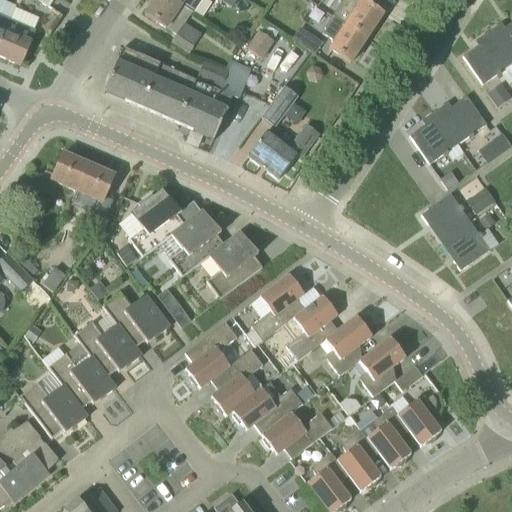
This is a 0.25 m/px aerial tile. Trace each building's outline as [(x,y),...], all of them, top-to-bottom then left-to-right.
[(0,0),(0,41),(9,21),(0,16),(0,0)] [(33,0),(46,9),(52,0),(33,0)] [(154,0),(144,16),(165,30),(175,37),(170,46),(186,57),(200,36),(184,25),(191,14),(169,0),(154,0)] [(169,0),(191,14),(192,15),(202,0),(206,0),(207,0),(215,0),(230,9),(236,0),(169,0)] [(343,0),(331,18),(333,19),(366,40),(382,16),(357,0),(343,0)] [(9,21),(0,41),(0,58),(20,67),(35,32),(34,31),(38,22),(15,12),(10,22),(9,21)] [(350,65),(366,40),(333,19),(332,21),(328,22),(324,29),(325,32),(322,36),(334,43),(329,51),(350,65)] [(261,23),(254,33),(258,36),(271,44),(277,33),(261,23)] [(510,67),(511,65),(511,23),(504,29),(500,25),(487,34),(510,67)] [(510,67),(487,34),(474,43),(477,48),(462,59),(482,87),(510,67)] [(314,56),(322,45),(307,35),(301,43),(299,46),(314,56)] [(260,61),(271,44),(258,36),(247,52),(260,61)] [(159,66),(140,58),(122,50),(102,95),(139,111),(159,66)] [(197,79),(221,89),(228,74),(203,63),(197,79)] [(139,111),(176,127),(176,126),(195,82),(159,66),(139,111)] [(228,74),(221,89),(219,92),(232,98),(239,101),(247,81),(228,74)] [(195,82),(176,126),(176,127),(212,143),(232,98),(219,92),(195,82)] [(486,95),(497,110),(511,100),(500,85),(486,95)] [(274,130),(297,99),(284,89),(261,120),(274,130)] [(434,113),(457,147),(486,126),(466,98),(450,109),(447,104),(434,113)] [(457,147),(434,113),(420,123),(424,128),(409,138),(429,167),(457,147)] [(267,133),(259,143),(247,159),(278,182),(296,157),(300,160),(318,138),(305,127),(289,149),(267,133)] [(499,157),(511,148),(501,135),(490,143),(499,157)] [(75,193),(87,166),(62,155),(52,177),(44,173),(36,192),(50,198),(56,185),(75,193)] [(112,203),(104,199),(113,177),(87,166),(75,193),(95,202),(89,215),(104,221),(112,203)] [(450,175),(439,183),(446,194),(458,186),(450,175)] [(128,242),(142,259),(142,260),(171,237),(183,227),(175,217),(179,214),(173,208),(162,192),(153,199),(150,196),(137,206),(140,209),(130,216),(142,231),(128,242)] [(487,192),(469,204),(475,213),(493,202),(487,192)] [(420,217),(440,245),(469,225),(449,197),(420,217)] [(182,251),(168,262),(180,279),(181,280),(209,259),(208,259),(223,248),(222,247),(216,238),(219,235),(213,228),(202,213),(183,227),(171,237),(182,251)] [(469,225),(440,245),(459,273),(489,253),(469,225)] [(240,235),(239,234),(225,245),(222,247),(223,248),(208,259),(209,259),(220,273),(205,284),(219,302),(261,270),(253,260),(257,257),(251,250),(240,235)] [(117,259),(125,270),(137,261),(129,250),(117,259)] [(0,261),(0,273),(20,294),(32,282),(6,256),(0,261)] [(29,279),(37,271),(25,259),(17,267),(29,279)] [(64,277),(53,270),(42,287),(52,294),(64,277)] [(250,329),(252,331),(262,344),(292,321),(303,312),(296,302),(303,297),(303,296),(300,292),(298,289),(300,288),(293,278),(290,280),(288,277),(258,299),(259,300),(270,314),(250,329)] [(67,282),(66,292),(73,293),(78,289),(78,282),(67,282)] [(89,290),(98,302),(108,294),(99,282),(89,290)] [(169,315),(178,307),(166,291),(156,299),(169,315)] [(101,309),(115,328),(116,328),(134,351),(134,350),(144,343),(146,346),(153,341),(168,330),(169,330),(145,298),(129,310),(119,296),(102,309),(101,309)] [(303,312),(292,321),(303,335),(285,349),(296,364),(324,343),(337,333),(330,324),(337,318),(333,314),(331,311),(333,309),(326,299),(324,301),(322,298),(320,300),(303,312)] [(178,307),(169,315),(181,331),(190,324),(178,307)] [(339,379),(358,365),(362,362),(362,361),(354,351),(370,339),(367,335),(368,335),(368,330),(367,329),(365,325),(363,324),(359,323),(358,323),(355,319),(337,333),(324,343),(331,353),(326,357),(325,361),(339,379)] [(125,370),(140,359),(134,350),(134,351),(116,328),(115,328),(101,339),(91,325),(74,338),(73,338),(79,346),(80,346),(105,380),(106,379),(115,372),(118,376),(125,370)] [(184,356),(191,365),(184,370),(187,375),(189,379),(187,380),(194,390),(197,388),(199,391),(209,383),(211,385),(229,370),(218,355),(236,341),(236,340),(225,326),(224,325),(184,356)] [(24,338),(33,344),(41,333),(32,327),(24,338)] [(252,331),(245,337),(254,349),(254,350),(262,344),(252,331)] [(362,362),(358,365),(365,375),(360,379),(359,383),(372,400),(394,384),(395,383),(387,372),(404,360),(401,357),(401,356),(401,351),(401,350),(398,346),(397,345),(393,344),(392,344),(389,340),(362,361),(362,362)] [(79,346),(65,357),(48,370),(47,370),(61,389),(62,389),(79,412),(80,411),(90,404),(92,407),(99,402),(114,391),(106,379),(105,380),(80,346),(79,346)] [(262,390),(252,376),(262,368),(250,353),(229,370),(211,385),(217,394),(210,399),(213,403),(216,406),(213,408),(220,417),(223,415),(225,419),(231,414),(232,415),(254,396),(261,391),(262,390)] [(284,357),(273,364),(281,374),(291,367),(284,357)] [(0,368),(0,371),(5,379),(16,371),(9,362),(0,368)] [(395,383),(394,384),(402,394),(422,379),(414,368),(395,383)] [(62,389),(61,389),(47,400),(37,386),(19,399),(50,441),(61,433),(64,436),(71,431),(86,420),(80,411),(79,412),(62,389)] [(306,388),(294,397),(301,406),(314,397),(306,388)] [(253,427),(261,438),(291,415),(301,407),(301,406),(294,397),(290,392),(272,406),(261,391),(254,396),(232,415),(233,416),(231,418),(238,427),(240,425),(243,428),(246,433),(253,427)] [(416,403),(396,418),(408,433),(420,449),(423,447),(424,447),(429,447),(430,446),(434,443),(434,442),(436,438),(436,437),(440,434),(428,418),(432,415),(434,412),(435,411),(435,406),(435,405),(434,400),(431,398),(419,407),(416,403)] [(390,410),(360,433),(377,456),(390,472),(393,469),(394,469),(399,469),(400,469),(404,466),(405,465),(406,461),(406,460),(410,457),(397,441),(408,433),(396,418),(390,410)] [(329,421),(326,424),(331,431),(344,421),(339,415),(339,414),(329,421)] [(290,462),(331,431),(326,424),(320,416),(301,430),(291,415),(261,438),(263,441),(261,442),(268,452),(270,450),(272,453),(276,458),(283,452),(290,462)] [(0,509),(11,503),(13,505),(48,476),(46,474),(58,462),(45,446),(43,447),(39,442),(40,441),(26,424),(12,432),(10,430),(0,438),(0,509)] [(346,456),(336,463),(347,478),(348,478),(360,495),(363,492),(364,492),(369,492),(370,491),(374,489),(374,488),(376,483),(376,482),(380,480),(368,463),(377,456),(360,433),(342,446),(342,450),(346,456)] [(337,486),(347,478),(336,463),(330,456),(312,469),(312,473),(316,478),(306,486),(325,511),(342,511),(344,511),(345,510),(346,506),(346,505),(349,502),(337,486)] [(98,490),(88,498),(79,505),(77,503),(64,511),(245,511),(240,505),(238,507),(231,497),(213,510),(214,511),(105,511),(111,508),(98,490)]
